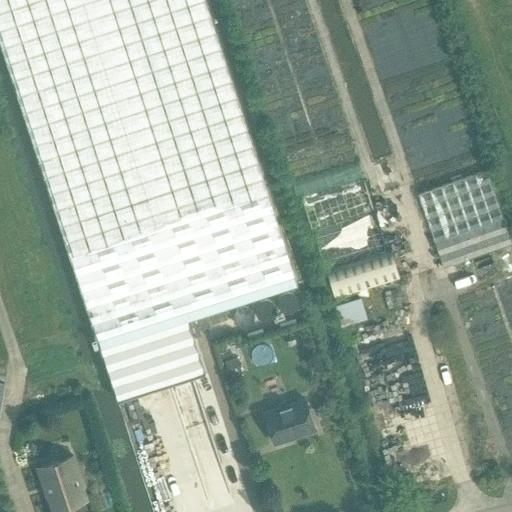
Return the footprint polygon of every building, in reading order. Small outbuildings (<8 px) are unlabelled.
[(0,0),(0,37),(95,332),(292,267),(204,0),(0,0)] [(486,171),(417,194),(443,267),(511,243),(486,171)] [(391,251),(326,270),(335,300),(400,280),(391,251)] [(292,267),(95,332),(101,347),(297,284),(292,267)] [(368,317),(362,298),(337,305),(342,325),(368,317)] [(230,376),(241,372),(237,358),(226,362),(230,376)] [(172,397),(134,409),(164,501),(202,489),(172,397)] [(263,412),(273,443),(313,430),(303,399),(263,412)] [(54,510),(85,500),(80,486),(82,486),(72,456),(40,466),(54,510)]
